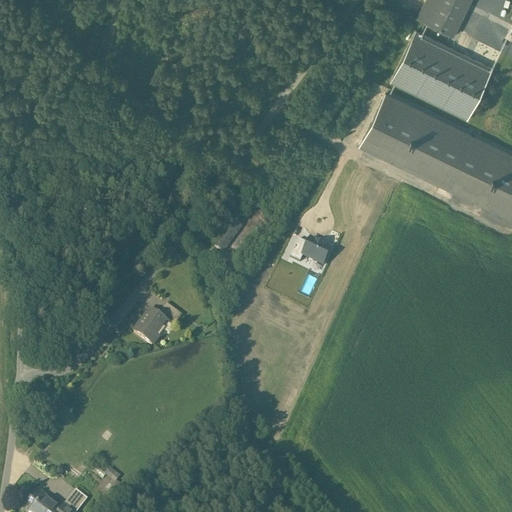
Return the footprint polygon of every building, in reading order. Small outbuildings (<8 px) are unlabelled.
[(426,0),(417,19),(452,36),(469,0),(426,0)] [(416,33),(392,83),(468,120),(492,71),(416,33)] [(511,155),(385,93),(359,147),(511,221),(511,155)] [(233,221),(215,246),(223,252),(242,227),(233,221)] [(302,256),(307,244),(298,239),(289,257),(300,262),(303,256),(302,256)] [(330,249),(310,240),(307,244),(302,256),(303,256),(323,266),(330,249)] [(182,317),(167,305),(159,315),(158,315),(166,321),(174,327),(182,317)] [(151,309),(134,332),(151,345),(157,338),(154,336),(166,321),(158,315),(159,315),(151,309)] [(76,490),(64,507),(70,511),(79,511),(88,499),(76,490)] [(60,511),(62,510),(37,492),(23,511),(60,511)]
